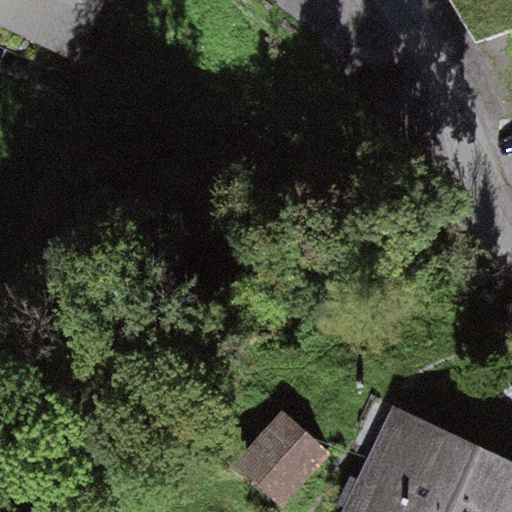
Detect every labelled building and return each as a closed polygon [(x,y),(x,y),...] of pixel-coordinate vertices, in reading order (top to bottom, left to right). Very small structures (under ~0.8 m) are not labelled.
[(0,0),(0,4),(63,34),(77,0),(0,0)] [(511,31),(511,0),(464,0),(488,40),(511,31)] [(462,511),(472,492),(457,485),(472,453),(394,416),(362,484),(352,479),(339,506),(349,510),(347,511),(462,511)] [(281,420),(245,460),(284,494),(319,454),(281,420)] [(457,485),(472,492),(462,511),(511,511),(511,471),(472,453),(457,485)]
